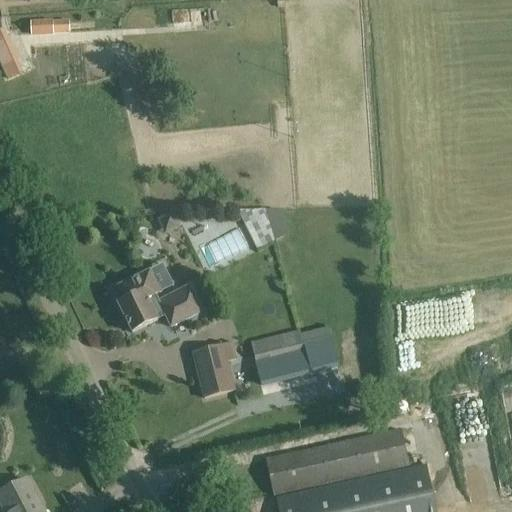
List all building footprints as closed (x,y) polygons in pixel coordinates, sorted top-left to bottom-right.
[(69,35),(69,21),(29,23),(29,36),(69,35)] [(0,65),(6,79),(16,75),(0,39),(0,65)] [(172,213),(157,220),(160,229),(172,233),(180,229),(172,213)] [(159,302),(145,275),(118,288),(125,302),(117,305),(132,334),(157,322),(157,320),(164,316),(171,329),(202,313),(189,287),(159,302)] [(479,323),(478,295),(394,298),(395,326),(479,323)] [(301,343),(299,332),(252,344),(257,366),(294,357),(291,346),(301,343)] [(486,356),(511,353),(511,340),(484,343),(486,356)] [(235,361),(231,345),(193,355),(204,400),(234,392),(227,363),(235,361)] [(460,364),(480,359),(478,349),(458,354),(460,364)] [(284,423),(281,410),(265,414),(268,426),(284,423)] [(409,467),(401,432),(266,462),(273,497),(409,467)] [(436,511),(427,468),(276,500),(278,511),(436,511)] [(42,511),(26,482),(0,495),(0,504),(4,511),(42,511)]
